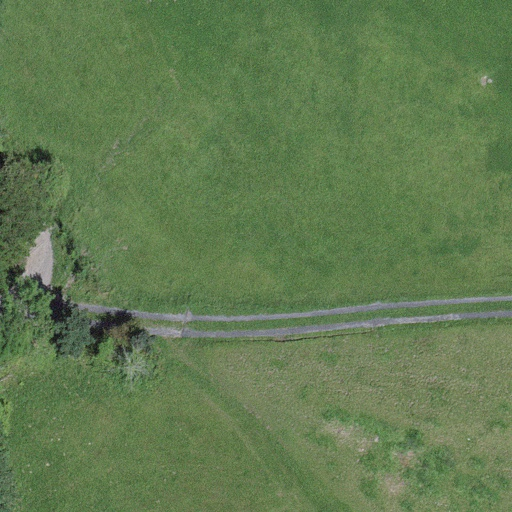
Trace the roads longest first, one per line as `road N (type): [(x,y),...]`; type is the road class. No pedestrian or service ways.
road 1 (track): [(511,307),(241,326),(21,308)]
road 2 (track): [(21,308),(40,245),(0,168)]
